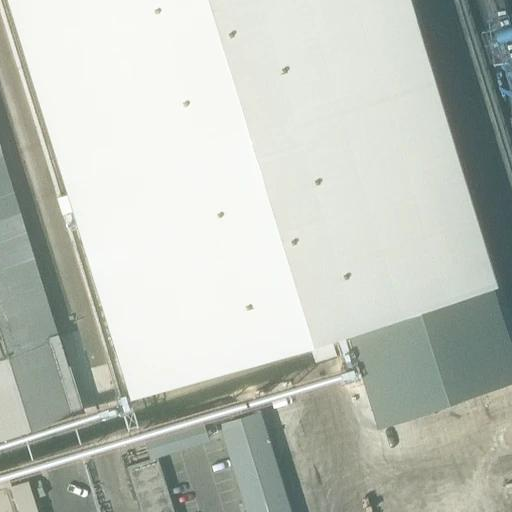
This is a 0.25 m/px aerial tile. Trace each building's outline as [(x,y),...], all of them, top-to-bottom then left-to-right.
[(0,0),(0,27),(34,137),(159,99),(128,0),(0,0)] [(0,269),(35,259),(0,145),(0,269)] [(213,298),(192,228),(177,233),(177,232),(95,258),(96,258),(81,263),(102,332),(117,327),(117,328),(199,302),(213,298)] [(0,436),(84,411),(50,303),(0,318),(0,436)] [(291,511),(259,409),(243,414),(241,407),(204,418),(203,418),(144,437),(150,456),(210,438),(206,426),(220,421),(247,511),(291,511)] [(213,511),(193,445),(161,455),(178,511),(174,511),(158,457),(156,458),(156,457),(127,467),(141,511),(213,511)] [(38,511),(28,480),(12,485),(8,475),(0,477),(0,511),(38,511)]
